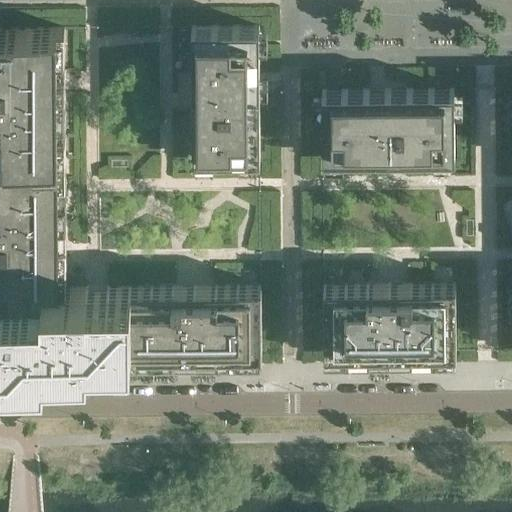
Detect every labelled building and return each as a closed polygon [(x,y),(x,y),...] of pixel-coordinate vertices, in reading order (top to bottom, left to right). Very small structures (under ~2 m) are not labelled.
[(192,25),(192,28),(193,157),(259,157),(259,24),(192,25)] [(65,29),(65,25),(0,25),(0,266),(67,266),(67,263),(59,263),(59,245),(67,245),(67,241),(66,242),(66,223),(67,223),(67,219),(58,220),(58,201),(59,201),(58,158),(66,158),(66,155),(58,155),(58,137),(66,137),(66,133),(58,134),(57,93),(65,93),(65,90),(64,90),(64,72),(65,72),(65,69),(58,69),(58,48),(56,48),(56,29),(65,29)] [(454,87),(321,88),(322,156),(454,155),(454,87)] [(455,282),(322,282),(323,350),(456,349),(455,282)] [(260,283),(0,285),(0,352),(261,350),(260,283)]
